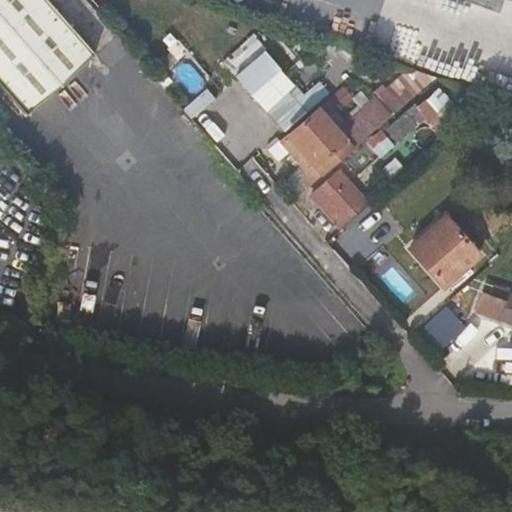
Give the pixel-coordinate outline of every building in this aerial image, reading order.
[(92,53),(46,0),(0,0),(0,88),(23,115),(92,53)] [(224,59),(234,71),(269,43),(259,30),(224,59)] [(268,48),(237,72),(281,129),(330,92),(321,80),(303,93),(268,48)] [(381,78),(402,83),(407,67),(387,60),(381,78)] [(402,83),(420,88),(434,76),(407,67),(402,83)] [(340,109),(353,98),(343,86),(330,97),(340,109)] [(441,137),(461,120),(437,92),(418,109),(415,105),(386,130),(396,142),(425,117),(441,137)] [(319,107),(281,142),(315,182),(383,122),(375,112),(346,138),(340,131),(346,125),(336,111),(328,118),(319,107)] [(355,178),(380,156),(366,140),(342,162),(355,178)] [(339,228),(367,203),(338,171),(312,195),(339,228)] [(443,288),(478,257),(446,219),(410,250),(443,288)] [(488,286),(483,284),(479,294),(485,296),(488,286)] [(488,286),(485,296),(479,294),(473,313),(511,326),(511,297),(506,296),(506,292),(488,286)]
